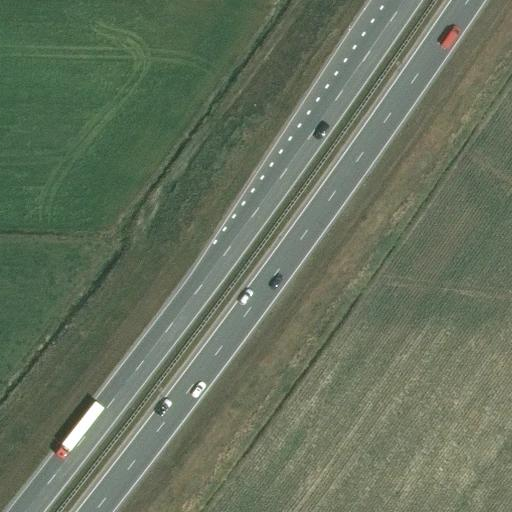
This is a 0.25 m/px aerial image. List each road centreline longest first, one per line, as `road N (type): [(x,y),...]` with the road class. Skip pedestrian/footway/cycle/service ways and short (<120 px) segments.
road 1 (trunk): [(402,0),(225,252),(25,511)]
road 2 (trunk): [(93,511),(467,0)]
